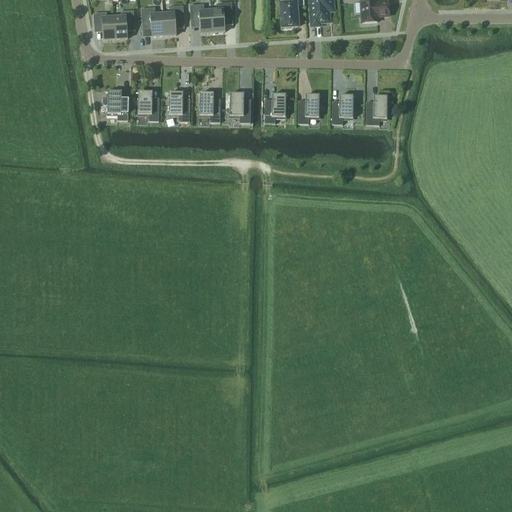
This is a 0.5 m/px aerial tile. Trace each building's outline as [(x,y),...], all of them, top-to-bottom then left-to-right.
[(281,2),(281,6),(280,6),(282,30),(298,29),(297,7),(303,6),(302,0),(288,0),(289,1),(281,2)] [(309,0),(311,28),(319,27),(319,24),(329,24),(328,9),(333,9),(332,0),(309,0)] [(376,3),(361,4),(362,25),(377,24),(377,18),(389,17),(388,4),(376,5),(376,3)] [(218,5),(218,12),(211,13),(212,34),(225,33),(224,27),(233,26),(231,4),(218,5)] [(200,35),(212,34),(211,13),(204,13),(203,6),(189,7),(190,22),(199,22),(200,35)] [(169,16),(162,16),(164,38),(176,37),(175,23),(184,23),(183,7),(169,8),(169,16)] [(152,38),(164,38),(162,16),(155,17),(155,9),(141,10),(142,26),(151,25),(152,38)] [(120,19),(114,20),(115,41),(127,40),(126,26),(134,25),(133,12),(120,13),(120,19)] [(103,42),(115,41),(114,20),(101,21),(103,42)] [(107,94),(107,99),(103,99),(103,106),(107,107),(107,111),(107,115),(117,116),(117,123),(128,123),(128,99),(121,99),(121,93),(105,93),(105,94),(107,94)] [(136,94),(138,94),(138,116),(148,116),(148,123),(158,124),(159,100),(152,100),(152,94),(136,94)] [(169,95),(168,112),(168,117),(178,117),(178,124),(189,124),(189,101),(182,101),(183,95),(166,94),(166,95),(169,95)] [(213,101),(213,95),(197,95),(200,95),(199,113),(199,117),(209,117),(209,124),(220,125),(220,101),(213,101)] [(230,96),(229,118),(239,118),(239,125),(250,125),(250,102),(243,102),(243,96),(227,95),(227,96),(230,96)] [(288,97),(288,96),(272,96),(272,102),(265,102),(264,125),(275,126),(275,119),(285,119),(286,97),(288,97)] [(321,98),(321,97),(305,97),(305,103),(298,103),(297,126),(308,126),(308,119),(318,119),(319,98),(321,98)] [(352,116),(353,98),(355,98),(339,97),(339,103),(332,103),(331,127),(342,127),(342,120),(352,120),(352,116)] [(389,99),(389,98),(373,98),(373,104),(366,104),(365,127),(376,128),(376,120),(386,121),(387,99),(389,99)]
